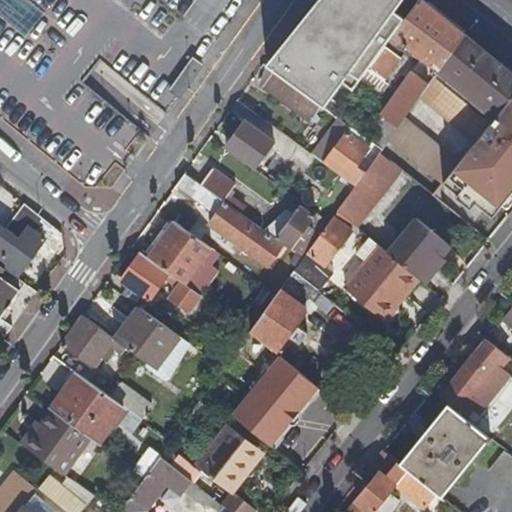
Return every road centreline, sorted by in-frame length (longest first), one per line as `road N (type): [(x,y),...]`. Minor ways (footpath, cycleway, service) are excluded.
road 1 (residential): [(511,253),(304,511)]
road 2 (residential): [(284,0),(105,242)]
road 3 (residential): [(105,242),(0,392)]
road 4 (residential): [(0,156),(105,242)]
